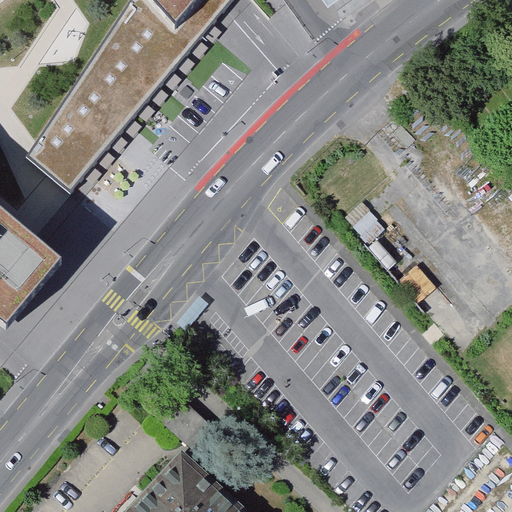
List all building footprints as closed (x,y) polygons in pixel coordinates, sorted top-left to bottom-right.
[(48,175),(70,193),(230,1),(231,0),(126,0),(36,142),(27,157),(48,175)] [(330,0),(338,10),(352,0),(330,0)] [(0,325),(6,330),(61,265),(0,212),(0,325)] [(166,425),(178,410),(155,389),(142,404),(166,425)] [(166,425),(187,443),(208,418),(186,400),(178,410),(166,425)] [(249,511),(180,448),(120,511),(249,511)]
